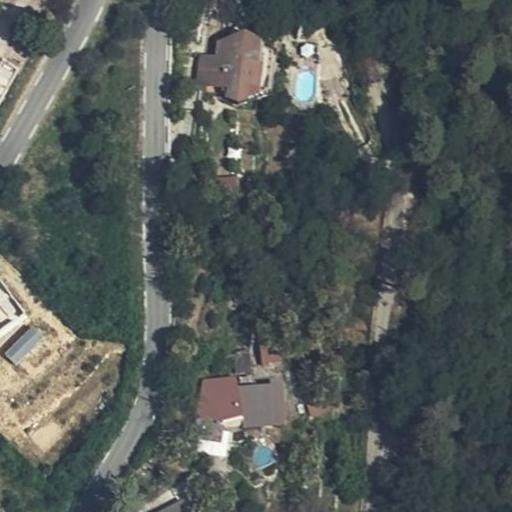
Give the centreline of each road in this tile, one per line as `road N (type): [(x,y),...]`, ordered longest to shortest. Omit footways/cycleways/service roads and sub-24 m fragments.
road 1 (secondary): [(163,0),(152,387),(87,511)]
road 2 (secondary): [(0,171),(93,0)]
